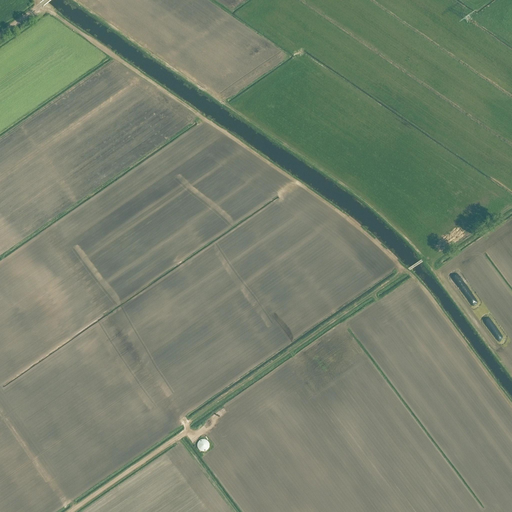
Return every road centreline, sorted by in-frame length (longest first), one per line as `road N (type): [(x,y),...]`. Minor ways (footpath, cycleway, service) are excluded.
road 1 (track): [(36,0),(336,209),(405,272)]
road 2 (track): [(69,511),(405,272)]
road 3 (track): [(405,272),(511,405)]
